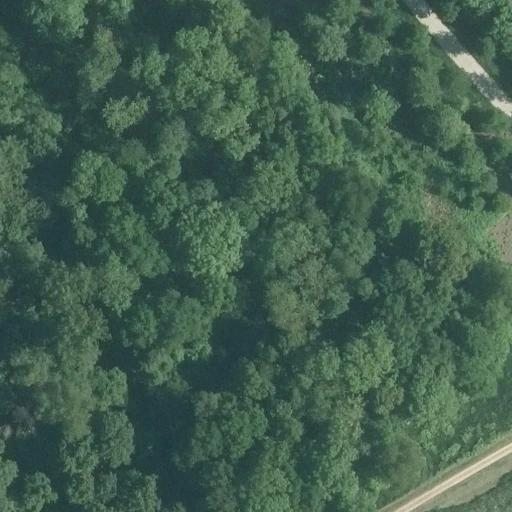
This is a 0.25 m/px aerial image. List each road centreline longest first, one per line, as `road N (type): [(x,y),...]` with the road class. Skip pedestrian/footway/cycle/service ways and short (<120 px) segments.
road 1 (unclassified): [(511,111),(410,0)]
road 2 (track): [(511,447),(397,511)]
